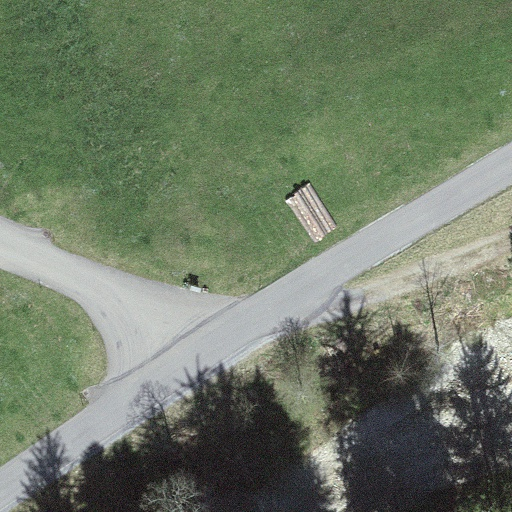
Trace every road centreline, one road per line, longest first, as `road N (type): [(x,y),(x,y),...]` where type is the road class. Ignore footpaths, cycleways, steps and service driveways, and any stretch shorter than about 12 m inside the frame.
road 1 (unclassified): [(0,494),(214,340),(511,159)]
road 2 (track): [(273,304),(382,296),(511,246)]
